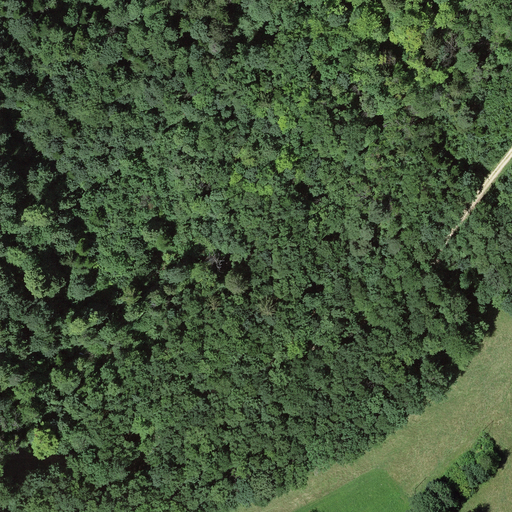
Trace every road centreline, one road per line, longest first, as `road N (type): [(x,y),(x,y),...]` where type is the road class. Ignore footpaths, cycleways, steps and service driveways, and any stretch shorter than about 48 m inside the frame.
road 1 (track): [(0,458),(136,465),(171,413),(395,309),(418,289),(447,234),(511,151)]
road 2 (track): [(303,0),(224,84),(105,182),(0,234)]
